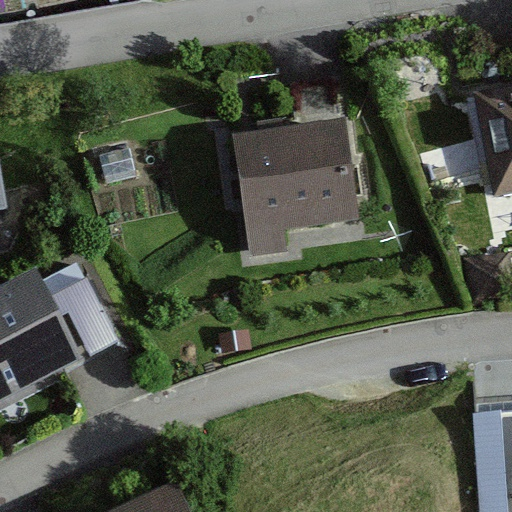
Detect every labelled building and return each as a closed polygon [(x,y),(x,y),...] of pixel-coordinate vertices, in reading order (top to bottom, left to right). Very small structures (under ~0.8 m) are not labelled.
[(297,138),(342,131),(334,79),(290,86),(297,138)] [(511,94),(482,101),(497,176),(511,173),(511,94)] [(354,216),(342,131),(297,138),(237,143),(249,230),(354,216)] [(469,265),(474,301),(511,295),(505,259),(469,265)] [(86,282),(43,304),(54,323),(68,316),(90,358),(118,344),(86,282)] [(0,394),(71,357),(54,323),(43,304),(34,286),(0,304),(0,394)] [(481,511),(504,511),(502,480),(479,482),(481,511)] [(178,511),(173,500),(147,511),(178,511)]
